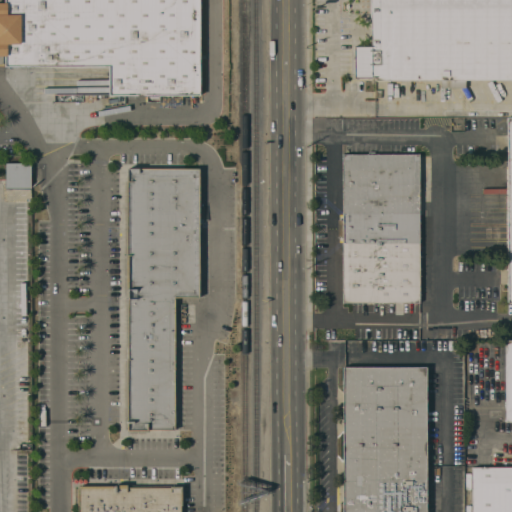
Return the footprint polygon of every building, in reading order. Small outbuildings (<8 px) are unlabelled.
[(197,0),(199,95),(84,96),(83,66),(6,67),(5,0),(197,0)] [(511,0),(511,79),(465,80),(465,88),(440,88),(440,80),(375,80),(375,78),(354,78),(354,46),(371,46),(371,17),(367,17),(367,0),(511,0)] [(507,173),(501,173),(501,171),(498,171),(498,168),(501,168),(501,166),(507,166),(507,117),(511,117),(511,302),(508,302),(507,173)] [(419,191),(425,191),(425,250),(419,250),(419,303),(342,303),(342,237),(338,237),(338,220),(342,220),(342,154),(419,154),(419,191)] [(31,163),(31,188),(6,188),(6,163),(31,163)] [(183,430),(124,430),(123,166),(202,166),(203,293),(183,293),(183,430)] [(343,511),(343,367),(426,367),(426,511),(343,511)] [(511,467),(511,511),(472,511),(472,467),(511,467)] [(183,511),(77,511),(77,488),(184,490),(183,511)]
